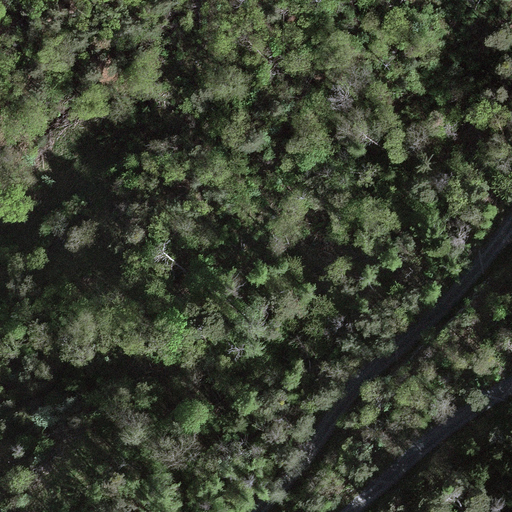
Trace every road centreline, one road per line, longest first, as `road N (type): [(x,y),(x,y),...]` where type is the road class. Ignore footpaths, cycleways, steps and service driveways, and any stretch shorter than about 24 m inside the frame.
road 1 (track): [(511,220),(428,324),(351,389),(311,456),(254,511)]
road 2 (track): [(345,511),(467,413),(511,387)]
